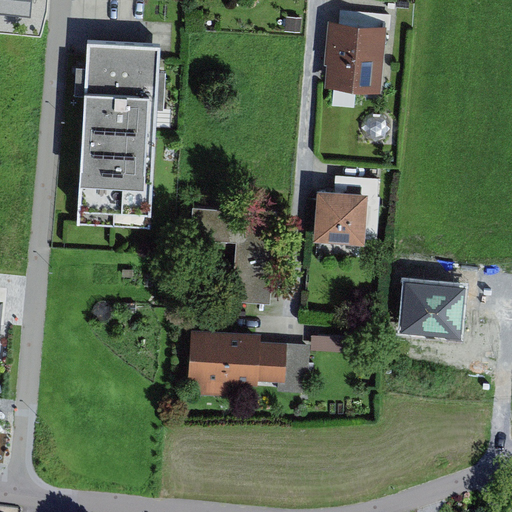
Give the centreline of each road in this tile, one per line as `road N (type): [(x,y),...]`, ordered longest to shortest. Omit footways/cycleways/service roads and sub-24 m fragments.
road 1 (residential): [(0,493),(181,511)]
road 2 (residential): [(374,511),(511,465)]
